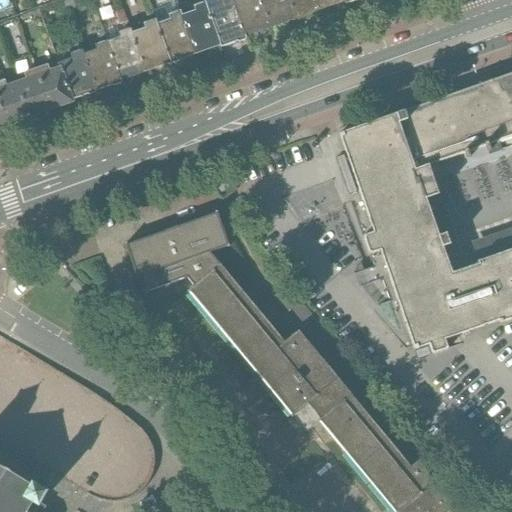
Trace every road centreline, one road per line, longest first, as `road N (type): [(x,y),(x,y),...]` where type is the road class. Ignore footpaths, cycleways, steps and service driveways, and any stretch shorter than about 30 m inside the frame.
road 1 (primary): [(489,19),(304,84),(160,156)]
road 2 (primary): [(160,156),(498,43)]
road 3 (residential): [(241,511),(192,445),(145,405),(0,310)]
road 4 (primary): [(160,156),(0,212)]
